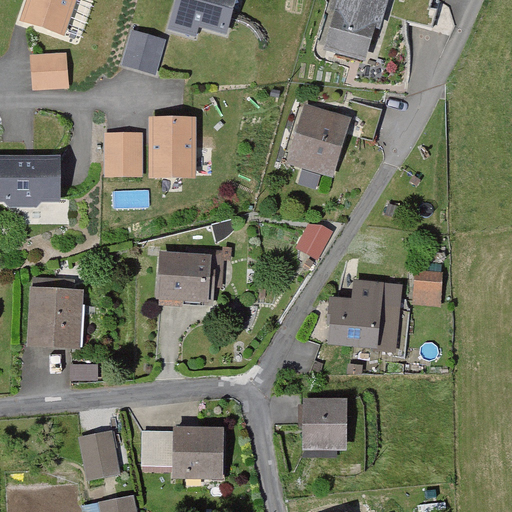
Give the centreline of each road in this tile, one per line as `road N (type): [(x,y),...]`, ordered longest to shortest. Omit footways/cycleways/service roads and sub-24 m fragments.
road 1 (residential): [(249,393),(390,167),(472,0)]
road 2 (residential): [(0,409),(249,393)]
road 3 (residential): [(249,393),(276,511)]
